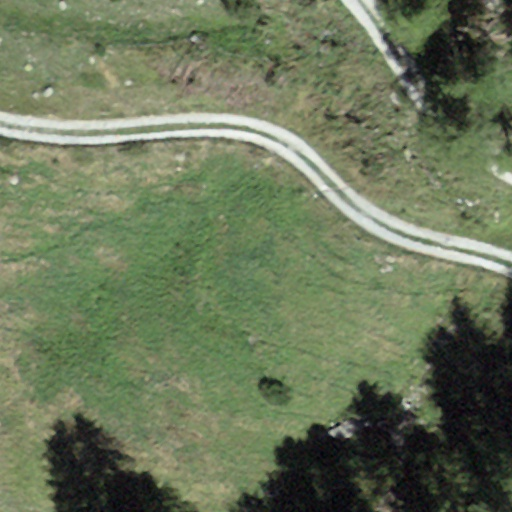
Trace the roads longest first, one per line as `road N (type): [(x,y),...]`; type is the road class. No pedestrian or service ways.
road 1 (track): [(0,124),(106,131),(194,120),(257,132),(296,155),(342,200),(402,235),(511,264)]
road 2 (track): [(511,169),(458,129),(358,0)]
